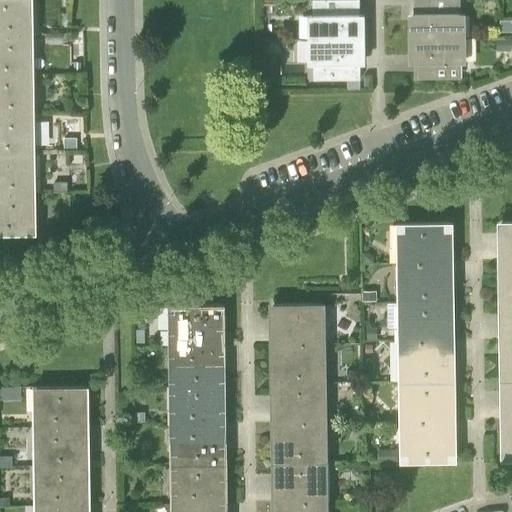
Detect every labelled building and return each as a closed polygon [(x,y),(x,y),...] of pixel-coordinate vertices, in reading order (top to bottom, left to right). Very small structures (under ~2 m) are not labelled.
[(0,0),(0,73),(29,73),(28,0),(0,0)] [(359,0),(312,0),(313,38),(360,38),(359,0)] [(460,0),(413,0),(414,37),(460,36),(460,0)] [(500,20),(500,32),(511,31),(511,19),(501,20),(500,20)] [(460,36),(414,37),(415,77),(461,77),(460,36)] [(511,37),(497,37),(497,50),(511,50),(511,37)] [(360,38),(313,38),(314,79),(360,78),(360,38)] [(313,81),(311,39),(295,40),(296,54),(285,55),(286,63),(308,62),(309,81),(313,81)] [(0,152),(31,153),(29,73),(0,73),(0,152)] [(270,77),(259,77),(259,89),(270,89),(270,77)] [(64,137),(64,149),(77,149),(77,137),(64,137)] [(31,153),(0,152),(0,233),(32,233),(31,153)] [(67,181),(54,181),(54,192),(67,192),(67,181)] [(504,300),(511,299),(511,220),(503,220),(504,300)] [(403,302),(450,301),(448,221),(402,222),(403,302)] [(370,252),(363,252),(363,263),(374,263),(374,256),(370,252)] [(376,290),(362,290),(362,300),(376,300),(376,290)] [(320,293),(311,293),(311,301),(320,301),(320,293)] [(450,301),(403,302),(404,382),(451,381),(450,301)] [(276,383),(322,382),(321,302),(274,302),(276,383)] [(175,384),(221,383),(219,303),(173,304),(175,384)] [(376,326),(367,326),(367,340),(376,339),(376,326)] [(146,342),(146,328),(137,328),(137,342),(146,342)] [(361,370),(351,371),(352,380),(361,380),(361,370)] [(451,381),(404,382),(405,461),(452,460),(451,381)] [(323,462),(322,382),(276,383),(277,463),(323,462)] [(221,383),(175,384),(176,464),(222,463),(221,383)] [(38,386),(39,465),(85,465),(84,385),(38,386)] [(19,387),(11,387),(11,399),(20,399),(19,387)] [(144,411),(133,411),(133,422),(144,422),(144,411)] [(370,413),(366,413),(366,421),(374,421),(374,417),(370,413)] [(363,422),(353,422),(353,434),(363,434),(363,422)] [(397,448),(378,449),(379,462),(397,461),(397,448)] [(10,455),(0,455),(0,466),(10,466),(10,455)] [(323,511),(323,462),(277,463),(277,511),(323,511)] [(222,511),(222,463),(176,464),(176,511),(222,511)] [(359,476),(364,474),(366,468),(361,464),(355,467),(354,472),(359,476)] [(86,511),(85,465),(39,465),(39,511),(86,511)] [(8,497),(0,497),(0,506),(8,506),(8,497)]
